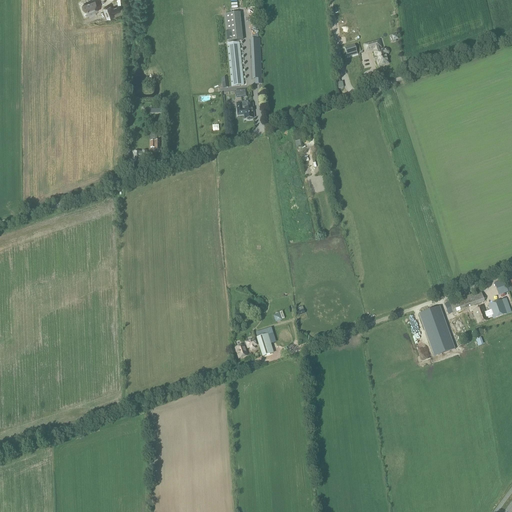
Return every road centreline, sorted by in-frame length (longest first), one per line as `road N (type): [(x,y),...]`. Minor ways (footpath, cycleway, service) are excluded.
road 1 (track): [(511,37),(0,226)]
road 2 (unclassified): [(234,371),(511,273)]
road 3 (track): [(234,371),(0,456)]
